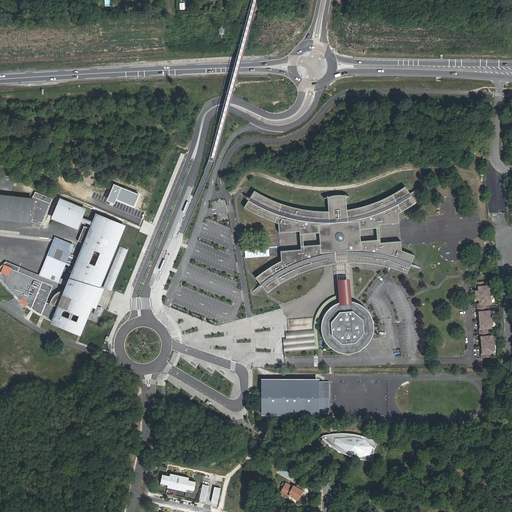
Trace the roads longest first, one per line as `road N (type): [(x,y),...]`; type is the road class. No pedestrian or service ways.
road 1 (residential): [(153,320),(148,284),(209,115),(228,106),(288,125),(309,111),(322,84)]
road 2 (residential): [(302,84),(298,104),(284,114),(224,97),(202,112),(131,322)]
road 3 (residential): [(484,511),(509,237)]
road 4 (primary): [(0,78),(240,66)]
road 5 (primary): [(330,76),(511,76)]
road 6 (primary): [(511,63),(331,54)]
road 7 (unclassified): [(0,304),(97,353),(119,350)]
